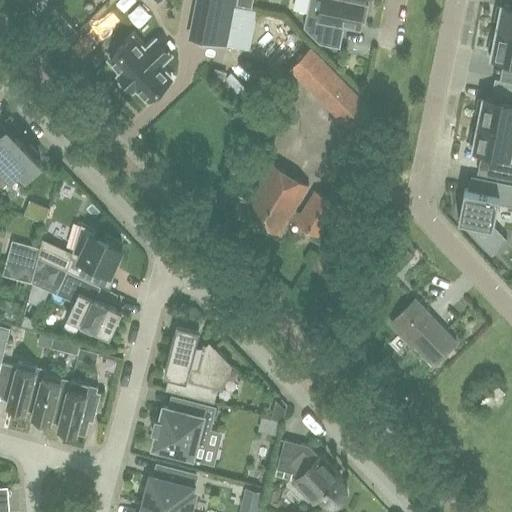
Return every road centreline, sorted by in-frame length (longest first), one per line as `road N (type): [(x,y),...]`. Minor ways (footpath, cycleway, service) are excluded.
road 1 (residential): [(454,511),(0,22)]
road 2 (residential): [(408,511),(166,259)]
road 3 (residential): [(511,309),(424,218),(417,198),(455,0)]
road 4 (residential): [(166,259),(0,86)]
road 5 (residential): [(166,259),(110,475)]
